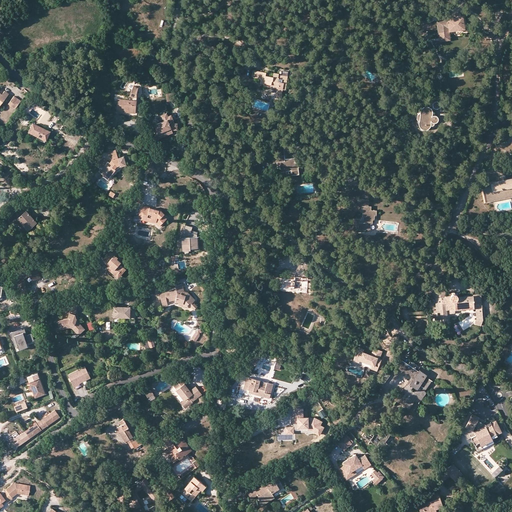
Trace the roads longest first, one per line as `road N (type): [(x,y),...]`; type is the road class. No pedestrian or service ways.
road 1 (residential): [(383,312),(445,232),(487,143),(497,54),(511,15)]
road 2 (residential): [(196,174),(40,97),(0,58)]
road 3 (residential): [(383,312),(211,184)]
road 4 (residential): [(177,0),(171,45),(196,174)]
road 5 (residential): [(228,511),(215,444),(212,346)]
road 6 (residential): [(212,346),(211,184)]
road 7 (residential): [(72,418),(100,392),(212,346)]
road 8 (residential): [(499,395),(471,373),(418,353),(383,312)]
road 9 (unknown): [(331,489),(337,437),(402,377)]
road 10 (unknown): [(173,56),(199,38),(219,36),(260,65),(285,71)]
